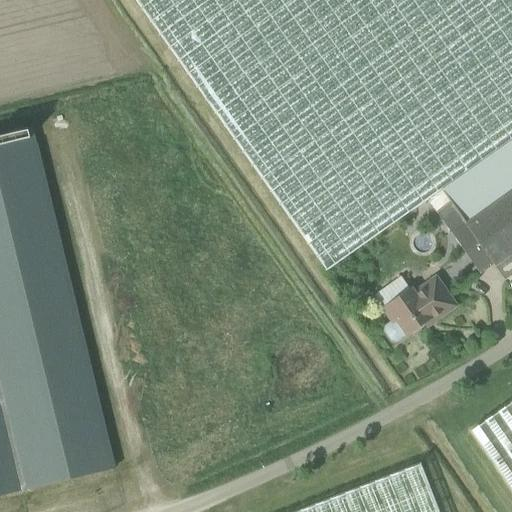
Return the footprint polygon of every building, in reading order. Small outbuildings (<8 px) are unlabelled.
[(511,0),(134,0),(327,272),(440,191),(511,140),(511,0)] [(0,136),(0,497),(114,470),(32,128),(0,136)] [(511,140),(440,191),(450,204),(437,213),(465,252),(478,243),(495,267),(511,254),(511,140)] [(407,336),(424,324),(430,319),(433,323),(456,307),(435,278),(414,293),(411,289),(383,310),(392,323),(385,328),(384,332),(391,342),(395,342),(406,335),(407,336)] [(511,397),(467,429),(511,493),(511,397)] [(436,511),(419,467),(301,511),(436,511)]
